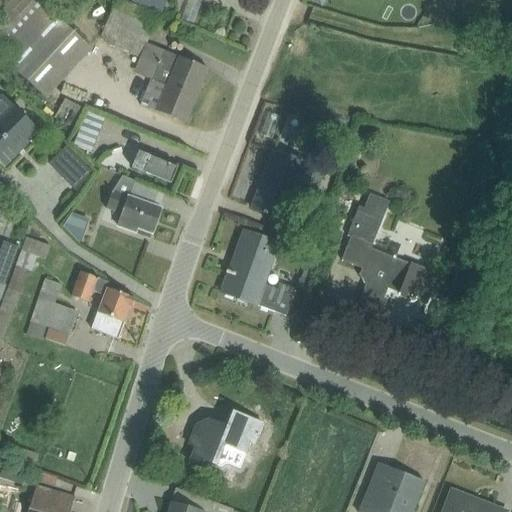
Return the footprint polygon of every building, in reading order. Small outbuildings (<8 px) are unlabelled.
[(0,0),(0,25),(59,70),(97,20),(71,0),(0,0)] [(134,34),(146,37),(157,1),(153,0),(114,0),(113,6),(128,10),(126,16),(138,20),(134,34)] [(138,106),(184,126),(207,73),(162,53),(138,106)] [(66,84),(60,101),(74,106),(80,89),(66,84)] [(0,105),(0,169),(36,134),(4,101),(0,105)] [(174,165),(183,144),(143,127),(134,148),(174,165)] [(246,209),(284,222),(302,168),(265,155),(246,209)] [(127,174),(165,188),(172,170),(134,156),(127,174)] [(123,192),(127,176),(113,173),(110,189),(123,192)] [(148,240),(159,209),(123,195),(112,226),(148,240)] [(217,297),(257,311),(279,246),(239,232),(217,297)] [(0,289),(23,297),(40,245),(9,235),(0,262),(0,289)] [(75,278),(93,283),(102,256),(84,250),(75,278)] [(366,284),(404,298),(415,269),(377,255),(366,284)] [(66,284),(50,277),(34,317),(76,334),(84,315),(58,304),(66,284)] [(92,326),(117,336),(129,307),(104,296),(92,326)] [(253,451),(262,426),(228,412),(221,430),(196,420),(179,462),(210,474),(214,463),(237,472),(247,449),(253,451)] [(356,511),(412,511),(424,486),(377,465),(356,511)] [(66,511),(72,500),(30,487),(24,511),(66,511)] [(440,511),(504,511),(450,490),(440,511)] [(242,511),(255,511),(257,506),(235,500),(233,510),(242,511)]
